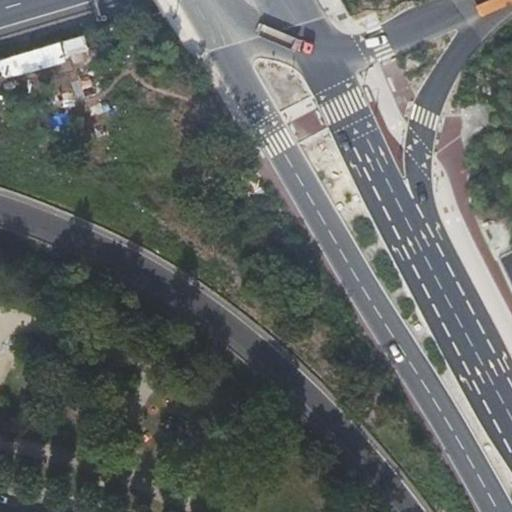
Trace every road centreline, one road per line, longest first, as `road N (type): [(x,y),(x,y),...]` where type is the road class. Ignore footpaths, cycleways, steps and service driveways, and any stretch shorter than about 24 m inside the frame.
road 1 (primary): [(216,28),(492,511)]
road 2 (motorway): [(0,209),(94,243),(214,313),(312,394),(411,511)]
road 3 (motorway): [(423,254),(425,116),(460,50),(511,3)]
road 4 (primary): [(423,254),(401,226),(318,56)]
road 5 (primary): [(511,418),(423,254)]
road 6 (motorway): [(318,56),(491,0)]
